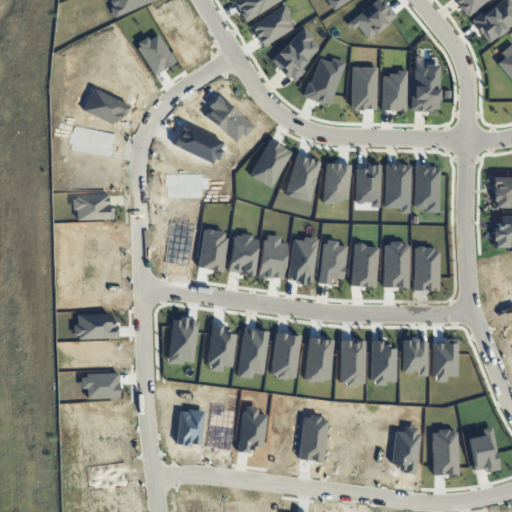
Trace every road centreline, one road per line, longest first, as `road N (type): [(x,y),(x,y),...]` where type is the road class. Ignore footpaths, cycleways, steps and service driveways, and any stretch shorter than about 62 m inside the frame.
road 1 (residential): [(235,56),(175,97),(151,127),(143,159),(148,445),(159,511)]
road 2 (residential): [(511,405),(472,309),(462,59),(417,0)]
road 3 (residential): [(511,133),(466,142),(346,137),(298,125),(268,102),(202,0)]
road 4 (residential): [(155,480),(204,475),(447,503),(511,488)]
road 5 (residential): [(142,300),(375,315),(472,309)]
